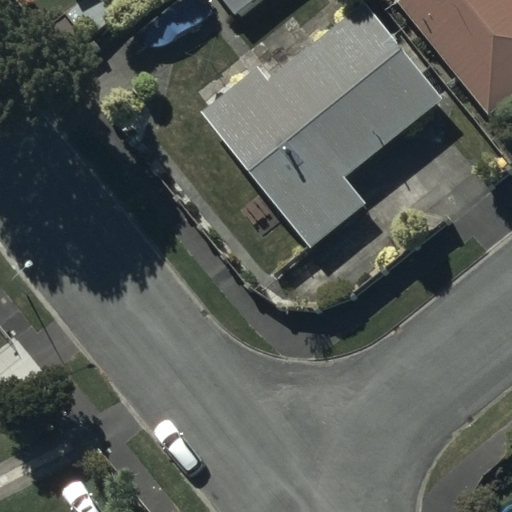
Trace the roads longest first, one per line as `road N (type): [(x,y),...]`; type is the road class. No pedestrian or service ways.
road 1 (residential): [(277,491),(0,147)]
road 2 (residential): [(511,305),(277,491)]
